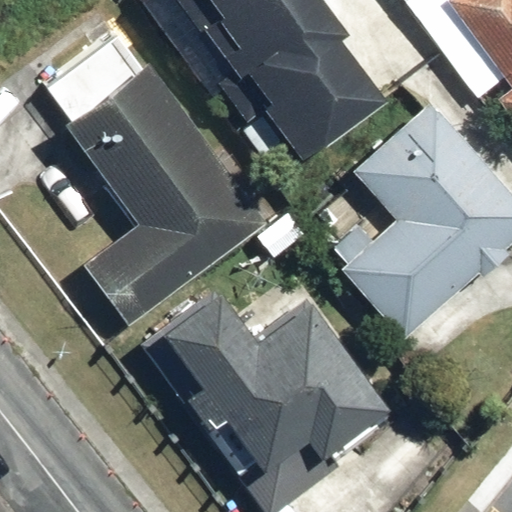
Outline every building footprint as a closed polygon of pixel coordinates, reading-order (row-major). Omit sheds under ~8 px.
[(225,74),(289,160),(425,58),(389,9),(346,41),(315,0),(125,0),(196,95),(225,74)] [(511,0),(400,0),(511,140),(511,0)] [(260,211),(110,18),(34,79),(59,110),(87,88),(164,188),(71,261),(118,321),(260,211)] [(511,228),(511,197),(422,94),(343,160),(389,213),(365,234),(348,215),(325,235),(339,252),(329,261),(391,334),(511,228)] [(263,511),(396,401),(292,277),(235,324),(207,289),(127,356),(256,511),(263,511)]
